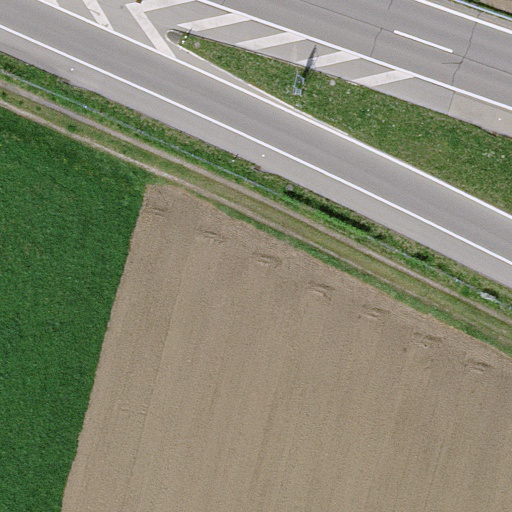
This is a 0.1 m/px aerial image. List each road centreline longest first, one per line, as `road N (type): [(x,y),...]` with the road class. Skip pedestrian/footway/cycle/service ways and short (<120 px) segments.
road 1 (motorway): [(0,4),(511,239)]
road 2 (motorway): [(303,0),(511,73)]
